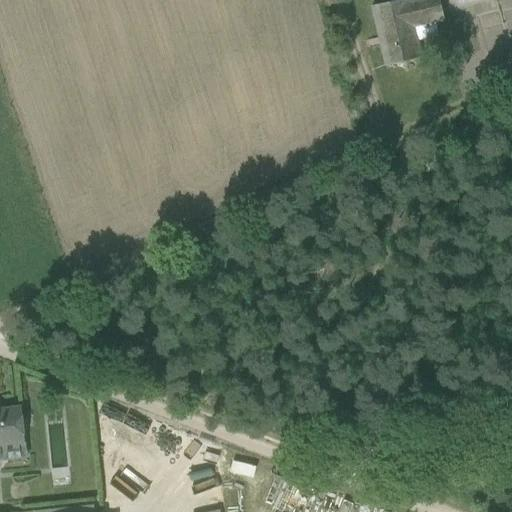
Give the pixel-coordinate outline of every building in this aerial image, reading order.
[(445,22),(439,0),(391,0),(371,5),(385,64),(420,56),(417,41),(437,37),(434,24),(445,22)] [(0,446),(23,444),(19,408),(0,409),(0,446)] [(88,449),(112,448),(111,424),(87,425),(88,449)] [(119,450),(92,451),(94,492),(121,491),(119,450)] [(204,475),(180,477),(183,511),(206,509),(204,475)]
